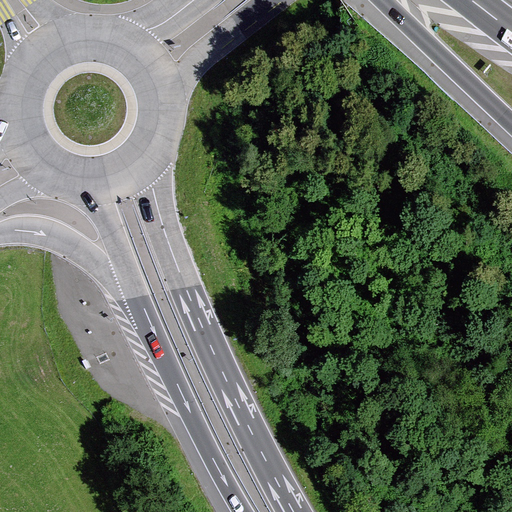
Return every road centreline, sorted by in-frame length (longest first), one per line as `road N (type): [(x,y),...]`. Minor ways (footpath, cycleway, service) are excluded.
road 1 (motorway): [(289,511),(173,261),(134,156)]
road 2 (motorway): [(138,297),(234,511)]
road 3 (motorway): [(385,0),(511,124)]
road 4 (motorway): [(0,228),(46,231),(138,297)]
road 5 (secondary): [(155,104),(179,74),(273,0)]
road 6 (motorway): [(83,176),(138,297)]
